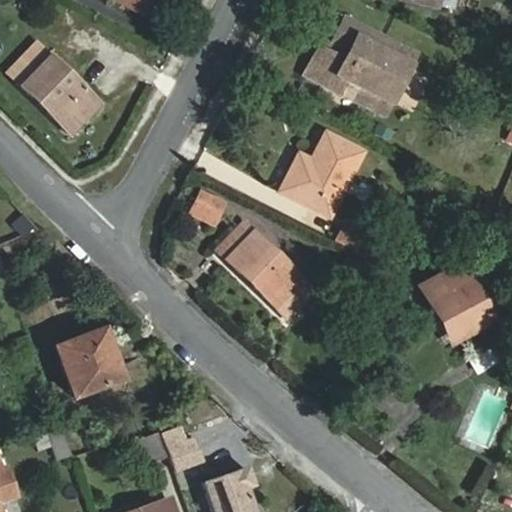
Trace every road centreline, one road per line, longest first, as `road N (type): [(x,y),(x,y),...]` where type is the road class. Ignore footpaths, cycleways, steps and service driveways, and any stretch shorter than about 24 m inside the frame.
road 1 (residential): [(404,509),(105,249)]
road 2 (residential): [(105,249),(239,0)]
road 3 (residential): [(105,249),(0,146)]
